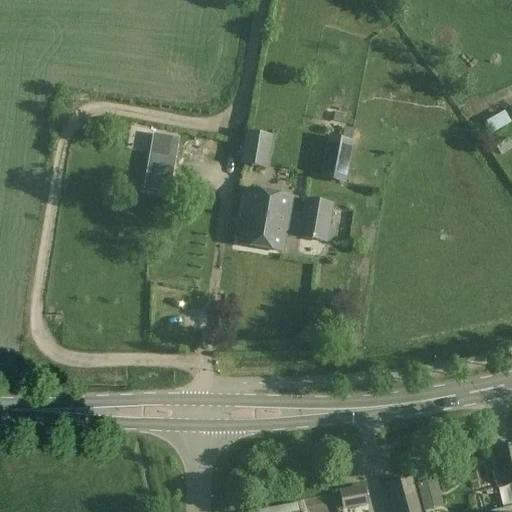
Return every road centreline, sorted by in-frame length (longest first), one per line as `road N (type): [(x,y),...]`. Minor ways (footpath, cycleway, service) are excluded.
road 1 (secondary): [(319,412),(511,385)]
road 2 (secondary): [(200,427),(275,424),(319,412)]
